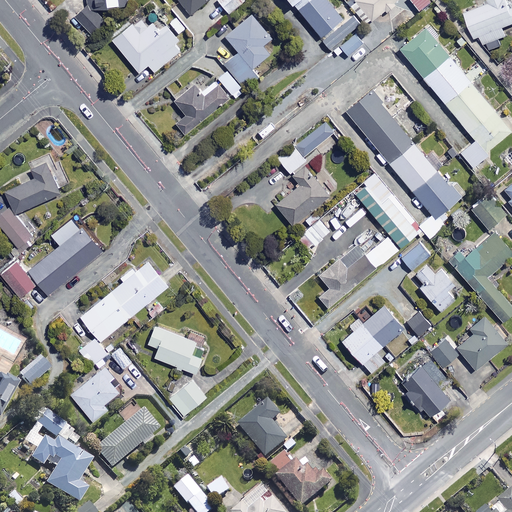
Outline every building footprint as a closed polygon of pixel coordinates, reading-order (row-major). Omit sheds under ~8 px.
[(86,0),(87,4),(74,17),(90,34),(104,21),(92,8),(126,4),(125,0),(86,0)] [(178,0),(189,13),(205,0),(178,0)] [(242,0),(218,0),(228,12),(242,0)] [(297,10),(308,0),(286,0),(289,3),(291,2),(297,10)] [(325,0),(308,0),(297,10),(318,36),(340,18),(325,0)] [(394,0),(353,0),(348,4),(365,24),(394,0)] [(511,22),(511,5),(509,0),(488,0),(464,11),(477,37),(481,35),(489,50),(510,40),(503,27),(511,22)] [(270,38),(250,14),(224,36),(236,51),(222,63),(244,88),(257,77),(250,69),(268,54),(261,45),(270,38)] [(147,64),(152,71),(179,50),(182,53),(189,47),(184,41),(178,45),(174,40),(177,38),(159,16),(138,32),(130,22),(111,38),(137,71),(147,64)] [(358,24),(352,16),(322,40),(328,48),(358,24)] [(510,130),(434,38),(438,35),(429,24),(399,49),(473,139),(459,151),(471,166),(487,153),(485,150),(510,130)] [(362,43),(354,32),(332,49),(336,55),(342,50),(346,55),(362,43)] [(235,98),(242,92),(238,88),(240,86),(225,68),(216,76),(235,98)] [(228,97),(214,80),(198,93),(192,85),(173,101),(185,115),(175,123),(183,133),(228,97)] [(448,183),(370,89),(345,110),(434,216),(460,195),(450,182),(448,183)] [(328,134),(319,123),(295,141),(305,152),(328,134)] [(303,159),(291,144),(276,156),(288,172),(303,159)] [(59,192),(45,161),(30,168),(34,177),(4,191),(14,213),(59,192)] [(293,175),(299,183),(274,203),(291,224),(327,194),(304,166),(293,175)] [(399,246),(417,231),(411,224),(415,221),(373,171),(352,190),(399,246)] [(511,180),(503,188),(510,197),(506,200),(511,206),(511,180)] [(504,214),(487,194),(470,208),(487,229),(504,214)] [(30,235),(7,206),(0,211),(0,225),(16,246),(30,235)] [(416,223),(426,236),(439,225),(429,213),(416,223)] [(328,232),(318,220),(298,237),(308,249),(328,232)] [(101,249),(81,225),(27,271),(47,294),(101,249)] [(457,249),(446,258),(501,320),(511,310),(511,305),(486,276),(511,254),(491,231),(463,256),(457,249)] [(397,250),(386,237),(364,255),(363,253),(345,267),(337,257),(317,274),(327,287),(317,296),(326,307),(397,250)] [(428,254),(418,241),(400,256),(411,269),(428,254)] [(167,284),(147,260),(134,271),(131,266),(119,276),(122,280),(79,315),(99,340),(167,284)] [(35,284),(16,261),(1,273),(20,296),(35,284)] [(434,272),(425,262),(413,272),(422,282),(417,286),(438,309),(452,297),(444,288),(451,282),(439,267),(434,272)] [(402,327),(381,304),(341,340),(369,373),(383,360),(375,351),(402,327)] [(429,325),(418,312),(406,321),(417,335),(429,325)] [(506,342),(484,313),(468,326),(472,331),(454,345),(473,368),(506,342)] [(195,341),(154,325),(147,343),(157,347),(153,356),(194,372),(200,357),(190,353),(195,341)] [(104,359),(111,355),(108,351),(114,347),(110,342),(105,347),(100,341),(99,342),(94,336),(79,349),(91,364),(101,356),(104,359)] [(456,352),(443,337),(428,350),(441,365),(456,352)] [(131,361),(120,347),(110,354),(121,368),(131,361)] [(396,371),(402,378),(397,383),(433,424),(445,414),(438,406),(448,398),(438,387),(448,379),(428,356),(417,366),(410,359),(396,371)] [(45,372),(35,360),(17,376),(27,387),(45,372)] [(112,376),(104,366),(70,393),(92,420),(107,409),(103,403),(118,391),(108,379),(112,376)] [(0,414),(14,383),(3,378),(1,383),(0,382),(0,414)] [(205,396),(191,379),(169,398),(183,414),(205,396)] [(279,416),(267,402),(237,426),(264,459),(285,441),(270,423),(279,416)] [(62,426),(39,408),(36,412),(41,416),(34,424),(52,438),(62,426)] [(155,431),(140,412),(95,450),(110,468),(155,431)] [(44,462),(53,468),(43,484),(75,504),(84,489),(74,483),(88,461),(56,440),(52,445),(42,439),(29,459),(41,466),(44,462)] [(298,500),(304,506),(330,482),(309,460),(301,467),(282,446),(264,462),(276,476),(269,483),(291,506),(298,500)] [(199,456),(193,448),(182,457),(192,470),(198,465),(194,460),(199,456)] [(210,511),(214,509),(187,478),(173,490),(191,511),(210,511)] [(229,491),(221,479),(206,490),(214,501),(229,491)] [(284,511),(263,488),(235,511),(284,511)] [(476,511),(511,511),(511,491),(510,489),(498,499),(500,501),(488,510),(485,506),(476,511)] [(74,511),(98,511),(99,511),(90,500),(74,511)]
